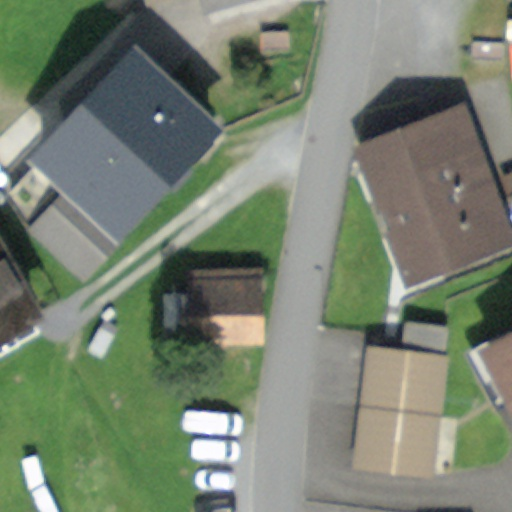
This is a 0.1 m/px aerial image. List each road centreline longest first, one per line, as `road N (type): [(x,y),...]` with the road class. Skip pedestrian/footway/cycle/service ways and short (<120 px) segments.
road 1 (residential): [(276,511),(280,398),(353,0)]
road 2 (track): [(74,342),(151,264),(329,125)]
